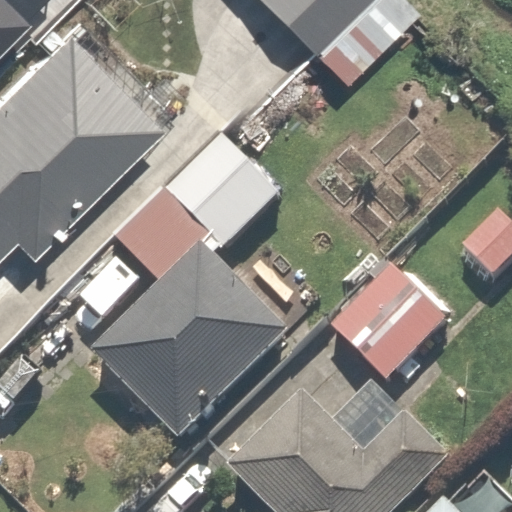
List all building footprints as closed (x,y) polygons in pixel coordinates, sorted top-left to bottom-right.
[(0,0),(0,53),(28,27),(1,0),(0,0)] [(404,0),(251,0),(340,85),(413,9),(404,0)] [(29,256),(152,131),(59,40),(0,99),(0,252),(13,240),(29,256)] [(511,226),(482,203),(443,253),(504,300),(511,290),(511,226)] [(187,446),(297,339),(206,245),(95,352),(187,446)] [(461,313),(403,260),(337,332),(395,386),(461,313)] [(398,511),(445,462),(400,421),(366,458),(298,396),(224,477),(262,511),(398,511)] [(463,511),(454,501),(442,511),(463,511)]
